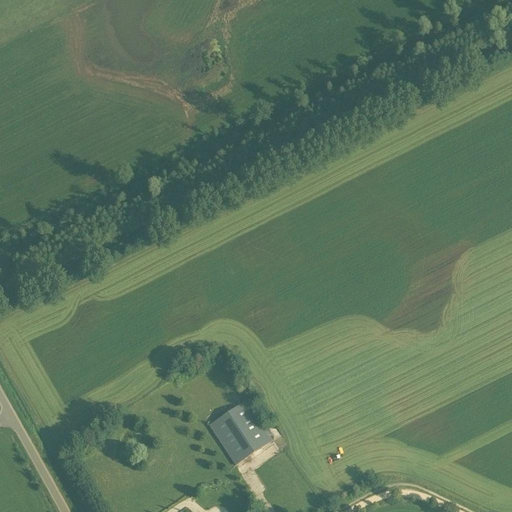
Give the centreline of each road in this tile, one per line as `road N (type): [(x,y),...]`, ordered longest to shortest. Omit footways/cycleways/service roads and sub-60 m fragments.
road 1 (track): [(338,511),(364,496),(404,489),(470,511)]
road 2 (unclassified): [(64,511),(0,391)]
